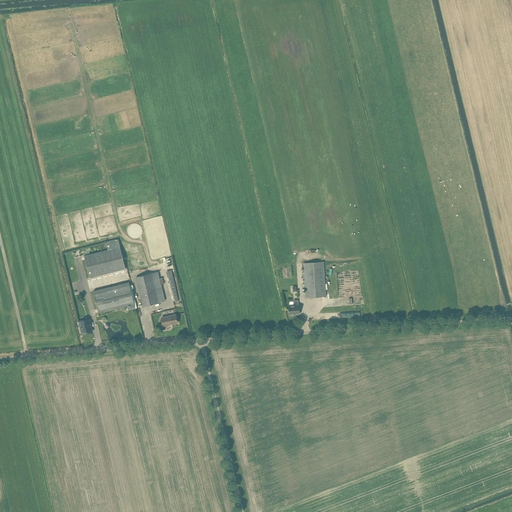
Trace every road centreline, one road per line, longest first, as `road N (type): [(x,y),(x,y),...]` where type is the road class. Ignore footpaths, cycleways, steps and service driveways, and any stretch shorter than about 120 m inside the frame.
road 1 (unclassified): [(200,340),(511,318)]
road 2 (unclassified): [(241,511),(200,340)]
road 3 (unclassified): [(26,356),(200,340)]
road 4 (unclassified): [(26,356),(0,238)]
